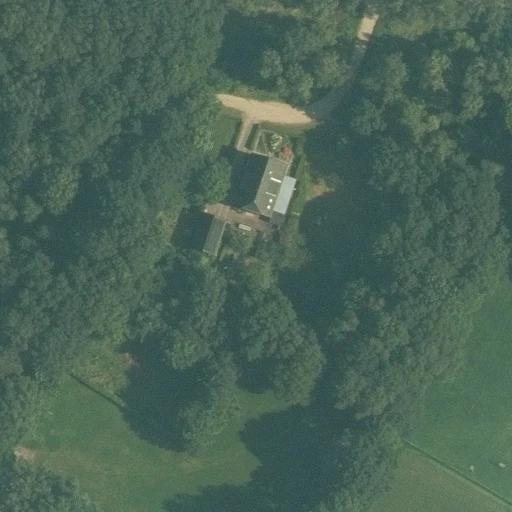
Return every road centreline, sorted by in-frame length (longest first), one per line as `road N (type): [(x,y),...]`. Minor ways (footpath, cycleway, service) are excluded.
road 1 (track): [(305,119),(344,88),(368,0)]
road 2 (track): [(178,104),(219,101),(305,119)]
